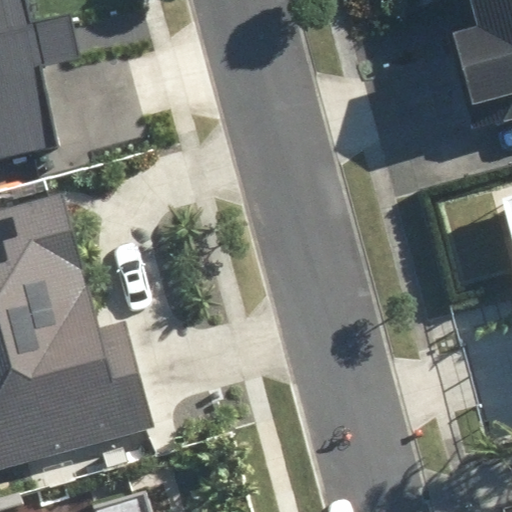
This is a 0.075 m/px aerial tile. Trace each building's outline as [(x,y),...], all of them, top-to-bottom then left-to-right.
[(0,0),(0,160),(46,153),(19,0),(0,0)] [(450,41),(475,133),(511,122),(511,0),(472,0),(474,5),(458,10),(466,36),(450,41)] [(0,469),(163,425),(135,319),(112,325),(75,191),(0,211),(0,469)] [(511,223),(500,227),(511,270),(511,223)] [(151,511),(147,496),(97,511),(96,511),(151,511)]
